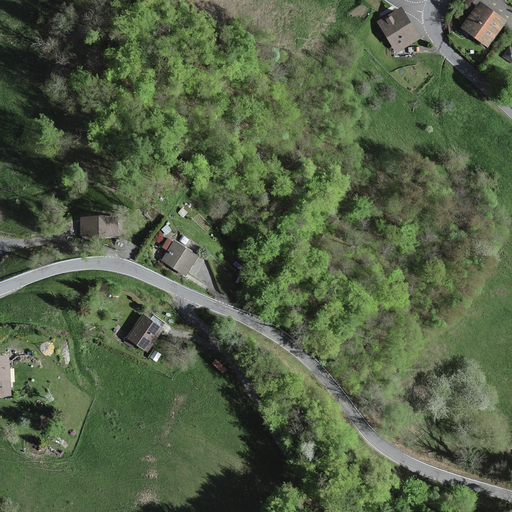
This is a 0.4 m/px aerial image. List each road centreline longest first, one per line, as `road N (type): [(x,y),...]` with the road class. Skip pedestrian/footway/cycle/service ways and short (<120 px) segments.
road 1 (tertiary): [(511,496),(392,453),(307,358),(269,328),(138,272),(85,263),(0,290)]
road 2 (tertiary): [(511,111),(445,50),(431,26),(436,0)]
road 3 (track): [(109,264),(100,247),(0,244)]
